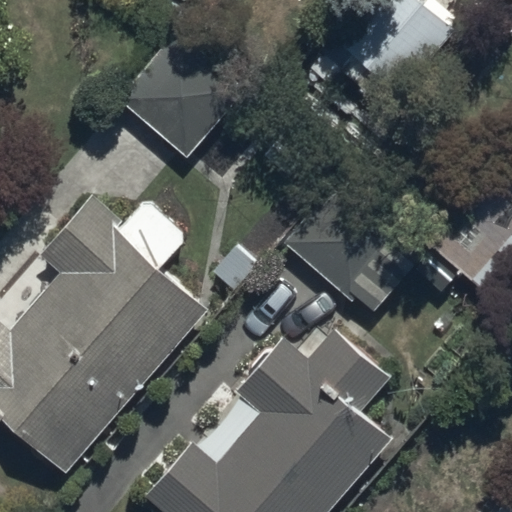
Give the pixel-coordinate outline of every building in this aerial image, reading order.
[(460,24),(433,0),(372,0),(315,64),(333,81),(344,69),(387,107),(460,24)] [(192,153),(248,83),(187,35),(131,105),(192,153)] [(511,144),(432,231),(508,301),(511,295),(511,144)] [(348,170),(287,234),(355,300),(361,293),(376,307),(431,250),(348,170)] [(192,232),(186,226),(151,194),(126,222),(94,192),(0,299),(0,406),(68,466),(212,303),(165,261),(192,232)] [(287,331),(148,486),(173,511),(327,511),(398,435),(364,405),(394,372),(339,323),(312,353),(287,331)]
